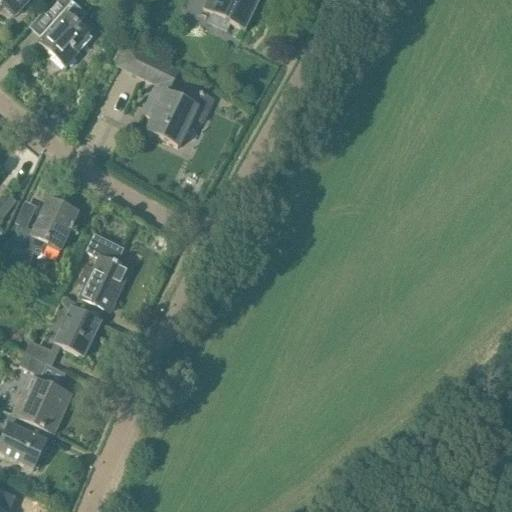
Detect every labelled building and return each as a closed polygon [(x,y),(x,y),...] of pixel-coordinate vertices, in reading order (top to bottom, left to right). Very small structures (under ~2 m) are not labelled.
[(0,0),(0,6),(15,20),(32,0),(0,0)] [(77,29),(86,17),(67,0),(57,0),(31,29),(44,42),(39,47),(65,71),(77,57),(74,55),(88,39),(77,29)] [(246,36),(263,0),(209,0),(204,11),(230,24),(229,27),(246,36)] [(126,48),(117,69),(156,86),(148,104),(153,106),(150,113),(145,111),(142,117),(154,123),(147,137),(178,151),(191,122),(202,127),(213,103),(195,94),(189,106),(168,97),(179,72),(126,48)] [(61,256),(79,217),(49,203),(34,235),(21,229),(13,246),(12,245),(3,266),(27,277),(36,257),(39,259),(44,257),(48,248),(50,248),(51,245),(63,250),(61,256)] [(71,314),(100,327),(101,326),(99,325),(106,309),(113,312),(130,275),(99,261),(74,313),(71,312),(71,314)] [(84,361),(100,327),(71,314),(55,347),(52,356),(43,351),(43,352),(31,346),(25,359),(47,368),(52,371),(61,350),(84,361)] [(25,359),(19,371),(41,381),(47,368),(25,359)] [(30,380),(12,419),(50,436),(50,435),(53,437),(71,398),(30,380)] [(9,429),(0,449),(0,456),(34,472),(35,469),(38,470),(45,456),(41,455),(46,445),(50,436),(12,419),(9,417),(5,427),(9,429)]
